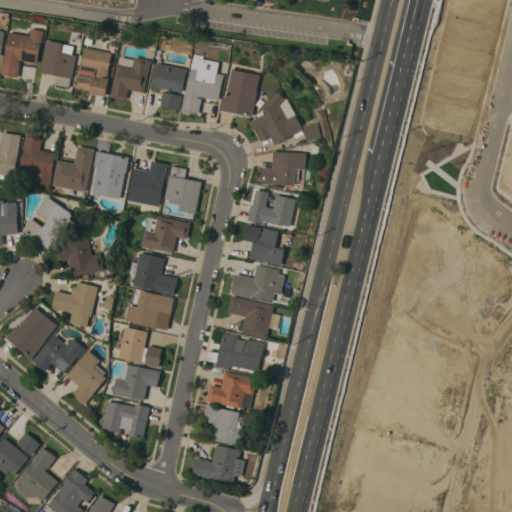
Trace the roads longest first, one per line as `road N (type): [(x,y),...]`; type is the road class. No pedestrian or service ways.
road 1 (primary): [(391,0),(308,341)]
road 2 (residential): [(231,167),(162,489)]
road 3 (primary): [(310,448),(380,154)]
road 4 (residential): [(235,510),(135,480),(0,367)]
road 5 (residential): [(231,167),(213,143),(0,108)]
road 6 (residential): [(173,0),(382,37)]
road 7 (residential): [(511,225),(484,201),(480,185),(511,49)]
road 8 (residential): [(511,318),(486,356),(446,491)]
road 9 (primary): [(380,154),(417,0)]
